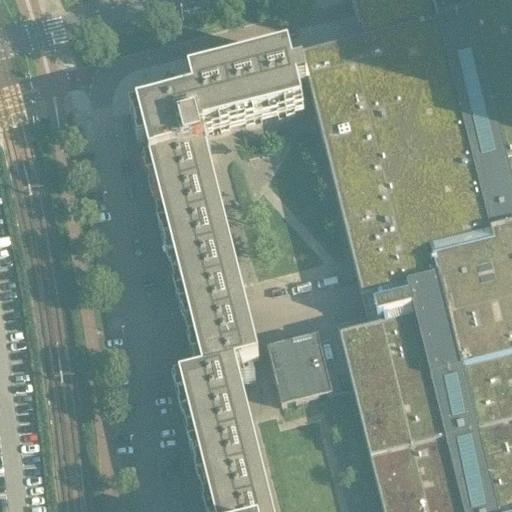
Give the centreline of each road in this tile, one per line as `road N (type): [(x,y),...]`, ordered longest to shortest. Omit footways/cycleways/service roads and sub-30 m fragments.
road 1 (unclassified): [(139,358),(103,112),(116,70),(392,0)]
road 2 (unclassified): [(139,358),(511,264)]
road 3 (secondary): [(0,46),(208,0)]
road 4 (unclassified): [(158,511),(139,358)]
